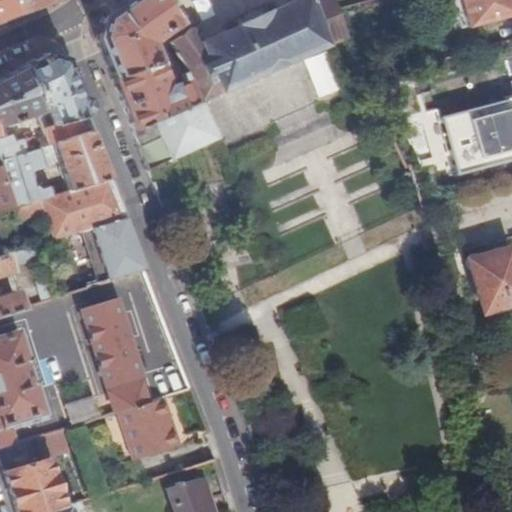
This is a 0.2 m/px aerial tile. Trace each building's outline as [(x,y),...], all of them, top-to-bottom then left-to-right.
[(0,0),(0,21),(24,12),(18,0),(0,0)] [(18,0),(24,12),(48,4),(49,2),(52,0),(18,0)] [(102,52),(106,63),(132,130),(201,99),(200,96),(193,99),(185,83),(172,88),(171,86),(165,88),(152,53),(146,44),(153,39),(154,40),(178,24),(178,23),(161,0),(127,0),(102,18),(97,38),(102,52)] [(173,44),(188,68),(200,96),(201,99),(348,39),(337,10),(332,0),(301,0),(302,3),(268,17),(267,15),(239,26),(239,27),(201,43),(192,28),(190,29),(185,31),(177,37),(170,42),(172,44),(173,44)] [(447,0),(455,30),(511,13),(511,8),(509,0),(447,0)] [(40,57),(23,66),(38,114),(43,127),(83,114),(64,65),(40,57)] [(23,66),(0,77),(0,130),(6,129),(4,125),(38,114),(23,66)] [(286,96),(293,110),(336,88),(325,67),(299,80),(303,88),(286,96)] [(511,95),(504,97),(505,99),(440,116),(457,174),(511,159),(511,95)] [(201,99),(132,130),(147,169),(214,140),(218,138),(201,99)] [(43,127),(42,128),(47,144),(90,131),(83,114),(43,127)] [(47,144),(35,148),(0,159),(0,161),(2,167),(14,207),(40,199),(52,195),(49,185),(39,188),(36,187),(31,172),(46,167),(45,165),(52,164),(56,159),(67,190),(108,177),(90,131),(47,144)] [(10,137),(0,139),(0,159),(35,148),(32,138),(12,144),(10,137)] [(2,167),(0,167),(0,211),(12,207),(14,207),(2,167)] [(52,195),(40,199),(43,210),(52,240),(90,227),(123,217),(108,177),(67,190),(52,195)] [(12,207),(15,219),(43,210),(40,199),(14,207),(12,207)] [(90,227),(108,281),(143,269),(123,217),(90,227)] [(0,255),(0,314),(19,309),(13,291),(0,294),(0,275),(7,273),(6,268),(39,259),(35,245),(0,255)] [(470,268),(473,269),(483,309),(511,301),(511,273),(506,251),(480,257),(478,255),(476,254),(472,254),(470,256),(468,258),(467,260),(467,263),(468,265),(470,268)] [(108,281),(114,300),(138,375),(140,382),(146,401),(162,396),(172,393),(190,388),(143,269),(108,281)] [(81,311),(105,385),(138,375),(114,300),(81,311)] [(0,335),(0,446),(17,441),(11,422),(40,413),(31,384),(33,383),(25,360),(24,360),(15,331),(0,335)] [(140,382),(107,393),(113,411),(117,410),(146,401),(140,382)] [(146,401),(117,410),(127,442),(133,459),(178,445),(172,427),(170,427),(166,416),(169,415),(162,396),(146,401)] [(62,428),(35,436),(42,459),(70,451),(62,428)] [(47,458),(4,471),(16,511),(43,511),(70,504),(69,498),(61,501),(47,458)] [(212,511),(201,476),(182,483),(181,480),(173,482),(174,485),(167,487),(167,489),(169,489),(175,511),(212,511)] [(70,504),(43,511),(71,511),(71,510),(79,507),(77,501),(70,504)]
